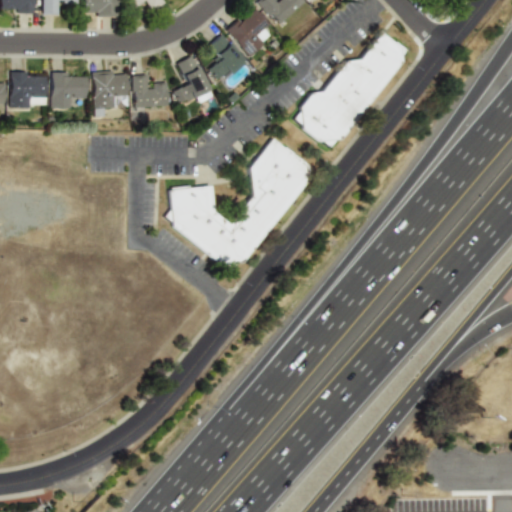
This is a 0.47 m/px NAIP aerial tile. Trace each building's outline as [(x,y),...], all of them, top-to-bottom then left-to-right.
[(31,0),(0,0),(0,13),(31,13),(31,0)] [(74,0),(40,0),(40,13),(51,13),(51,2),(74,2),(74,0)] [(113,15),(113,0),(79,0),(79,15),(113,15)] [(125,0),(130,7),(141,1),(145,8),(157,0),(125,0)] [(256,0),(254,2),(274,25),(302,2),(300,0),(256,0)] [(247,56),(267,37),(261,30),(267,24),(250,5),(223,29),(247,56)] [(215,63),(207,70),(217,81),(242,58),(218,33),(206,45),(214,53),(209,57),(215,63)] [(298,110),(310,96),(321,94),(344,64),(358,62),(381,35),(398,50),(400,64),(338,142),(317,145),(301,131),(298,110)] [(207,88),(189,54),(170,64),(180,83),(169,89),(177,104),(207,88)] [(100,106),(124,105),(124,70),(89,71),(90,115),(100,115),(100,106)] [(42,71),(6,71),(6,108),(42,108),(42,71)] [(47,108),(70,108),(70,98),(84,98),(84,71),(47,71),(47,108)] [(129,76),(130,107),(165,106),(164,84),(141,85),(141,76),(129,76)] [(166,194),(209,189),(212,215),(227,227),(251,198),(247,171),(271,141),(305,169),(306,182),(240,266),(219,268),(170,230),(166,194)]
